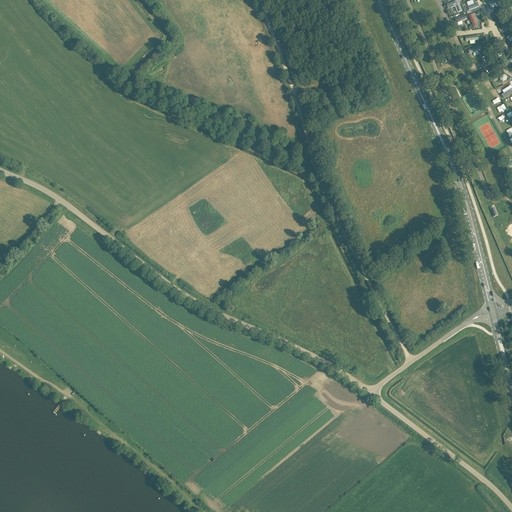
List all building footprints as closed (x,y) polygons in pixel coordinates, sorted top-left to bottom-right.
[(456,0),(446,4),(448,8),(450,8),(452,14),(462,10),(458,0),(456,0)] [(473,0),(467,2),(469,9),(479,7),(478,2),(474,3),(473,0)] [(456,23),(467,19),(465,14),(455,18),(456,23)] [(475,20),(478,19),(477,15),(474,16),(473,14),(468,15),(473,27),(478,25),(475,20)] [(502,30),(511,27),(509,22),(500,26),(502,30)] [(478,50),(481,49),(480,45),(468,49),(471,57),(479,54),(478,50)] [(503,74),(498,81),(503,84),(508,77),(503,74)]
